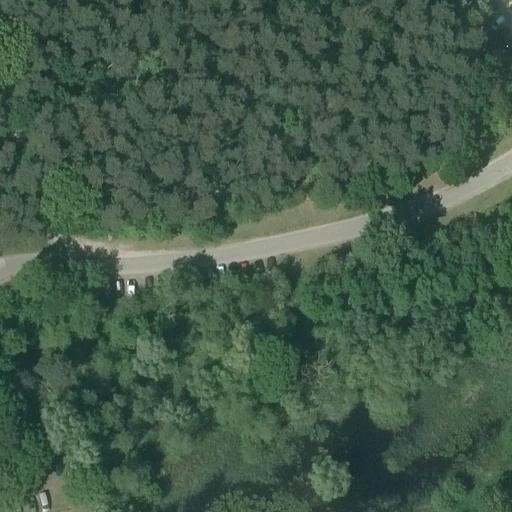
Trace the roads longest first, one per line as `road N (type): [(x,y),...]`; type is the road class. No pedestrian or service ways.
road 1 (unclassified): [(0,273),(234,257),(393,219),(511,170)]
road 2 (track): [(0,96),(66,265)]
